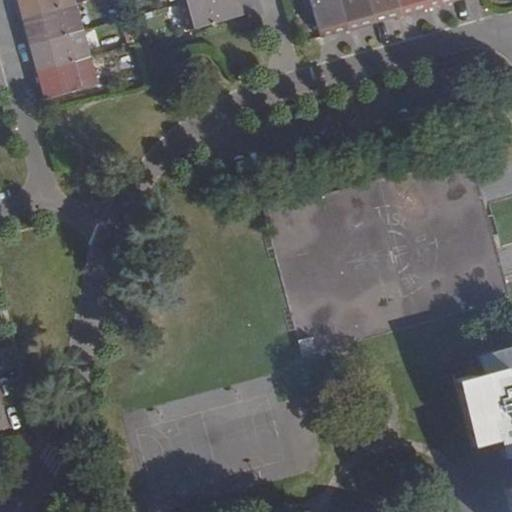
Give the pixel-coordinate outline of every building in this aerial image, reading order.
[(77,3),(75,0),(14,0),(20,19),(77,3)] [(192,0),(177,4),(184,32),(245,15),(240,0),(192,0)] [(309,0),(321,39),(347,31),(338,0),(309,0)] [(338,0),(347,31),(374,24),(367,0),(338,0)] [(367,0),(374,24),(401,16),(396,0),(367,0)] [(396,0),(401,16),(427,9),(424,0),(396,0)] [(424,0),(427,9),(454,2),(453,0),(424,0)] [(84,31),(77,3),(20,19),(27,46),(84,31)] [(84,31),(27,46),(35,73),(92,57),(84,31)] [(92,57),(35,73),(42,100),(99,85),(92,57)] [(480,190),(470,154),(263,211),(303,357),(432,321),(510,299),(500,262),(496,248),(493,236),(487,215),(485,206),(480,190)] [(511,489),(508,491),(511,506),(511,346),(477,356),(480,368),(482,375),(475,377),(456,381),(473,445),(492,441),(499,439),(501,446),(504,457),(511,454),(511,489)] [(482,375),(480,368),(473,370),(475,377),(482,375)] [(494,448),(501,446),(499,439),(492,441),(494,448)]
